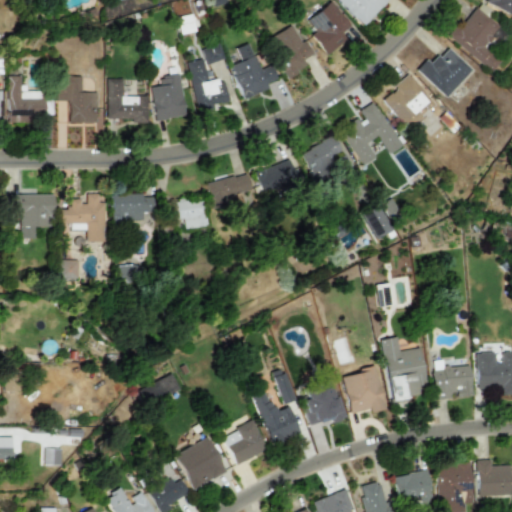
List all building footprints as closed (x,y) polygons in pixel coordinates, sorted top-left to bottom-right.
[(348,26),(329,0),(305,19),(314,30),(308,35),(324,54),(344,39),(339,33),(348,26)] [(334,0),(361,25),(385,0),(384,0),(334,0)] [(511,17),(511,0),(483,0),(482,3),(511,17)] [(446,37),(488,72),(498,60),(481,45),(496,26),(471,6),(446,37)] [(192,32),(191,15),(176,16),(177,33),(192,32)] [(310,55),(303,39),(297,42),(290,25),(267,36),(285,76),(305,67),(301,59),(310,55)] [(241,99),(266,88),(264,83),(274,79),(267,63),(257,67),(247,42),(233,48),(238,61),(227,65),(241,99)] [(204,65),(222,58),(216,43),(198,49),(204,65)] [(423,59),(413,69),(442,98),(469,70),(445,47),(428,64),(423,59)] [(184,62),(196,113),(211,109),(210,105),(227,101),(221,78),(206,81),(200,58),(184,62)] [(432,104),(406,73),(391,86),(393,89),(380,100),(403,128),(432,104)] [(148,87),(152,120),(182,116),(177,74),(156,77),(157,85),(148,87)] [(54,100),(66,100),(65,122),(93,123),(94,92),(78,92),(79,76),(54,75),(54,100)] [(5,122),(29,122),(29,117),(41,117),(41,91),(18,91),(17,76),(4,76),(4,89),(5,89),(5,122)] [(144,123),(144,96),(119,96),(120,79),(104,79),(103,118),(129,118),(129,122),(144,123)] [(373,157),(364,143),(374,136),(385,153),(398,145),(371,101),(356,110),(360,116),(345,126),(348,130),(340,135),(359,166),(373,157)] [(337,152),(331,136),(297,151),(309,178),(332,167),(327,156),(337,152)] [(252,172),(261,196),(296,182),(287,158),(252,172)] [(203,184),(209,203),(249,191),(243,172),(203,184)] [(12,216),(17,216),(16,238),(31,238),(31,227),(50,227),(50,194),(13,193),(12,216)] [(101,241),(101,202),(95,202),(95,193),(83,193),(83,200),(65,200),(65,209),(57,209),(57,231),(82,231),(82,241),(101,241)] [(108,194),(109,220),(140,220),(140,212),(150,212),(150,197),(139,197),(139,193),(108,194)] [(200,198),(170,201),(172,219),(180,218),(181,228),(203,226),(200,198)] [(360,213),(373,237),(389,228),(376,204),(360,213)] [(75,259),(57,259),(56,279),(75,280),(75,259)] [(390,304),(386,282),(372,285),(376,307),(390,304)] [(417,347),(395,350),(393,336),(377,339),(386,400),(423,394),(417,347)] [(511,394),(510,351),(499,351),(499,363),(492,364),(491,352),(472,352),(473,387),(498,386),(498,395),(511,394)] [(468,398),(467,366),(429,367),(430,399),(468,398)] [(367,412),(381,409),(372,367),(338,374),(346,413),(367,409),(367,412)] [(292,400),(282,372),(270,377),(279,404),(292,400)] [(175,388),(168,373),(133,391),(141,406),(175,388)] [(248,396),(266,444),(296,433),(286,406),(271,411),(263,390),(248,396)] [(263,450),(249,420),(219,435),(232,464),(263,450)] [(189,490),(222,472),(203,436),(170,454),(189,490)] [(9,437),(0,437),(0,460),(9,460),(9,437)] [(488,465),(488,459),(473,460),(474,496),(508,495),(507,465),(488,465)] [(469,502),(466,462),(433,464),(435,511),(461,511),(461,503),(469,502)] [(430,501),(423,469),(390,477),(396,500),(405,498),(407,506),(430,501)] [(185,492),(175,475),(146,493),(157,511),(160,511),(167,508),(165,505),(185,492)] [(355,487),(361,511),(386,511),(378,481),(355,487)] [(149,511),(138,492),(124,499),(117,487),(102,495),(111,511),(149,511)] [(312,511),(347,511),(350,509),(342,488),(309,502),(312,511)]
